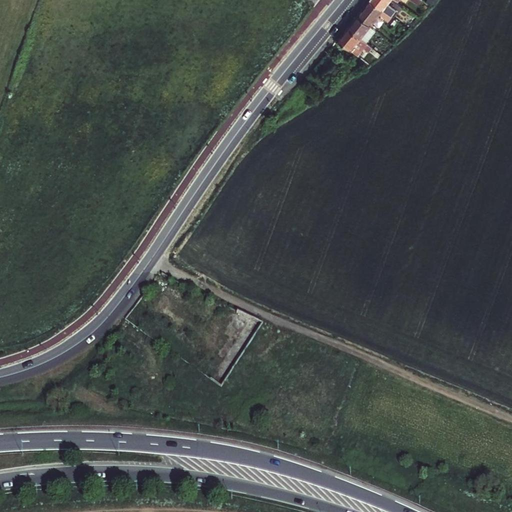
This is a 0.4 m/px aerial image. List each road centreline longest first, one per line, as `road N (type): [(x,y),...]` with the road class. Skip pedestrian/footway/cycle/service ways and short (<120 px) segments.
road 1 (tertiary): [(0,374),(58,352),(107,313),(243,122),(343,0)]
road 2 (trunk): [(406,511),(225,454),(93,440),(0,444)]
road 3 (track): [(511,421),(148,260)]
road 4 (trunk): [(0,481),(71,473),(180,476),(340,511)]
